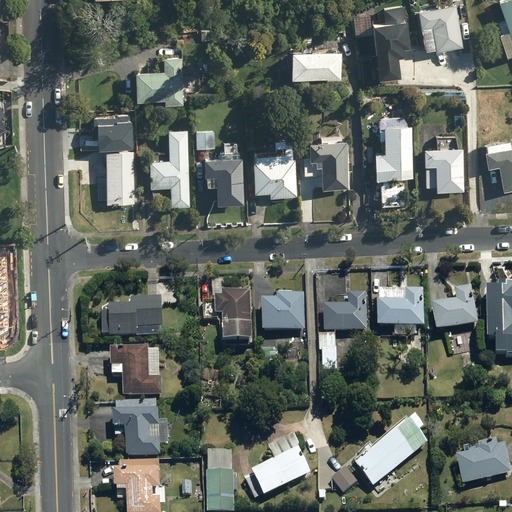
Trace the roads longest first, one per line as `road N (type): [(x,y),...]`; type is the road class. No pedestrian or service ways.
road 1 (residential): [(49,257),(511,237)]
road 2 (unclassified): [(40,0),(49,257)]
road 3 (unclassified): [(53,374),(58,511)]
